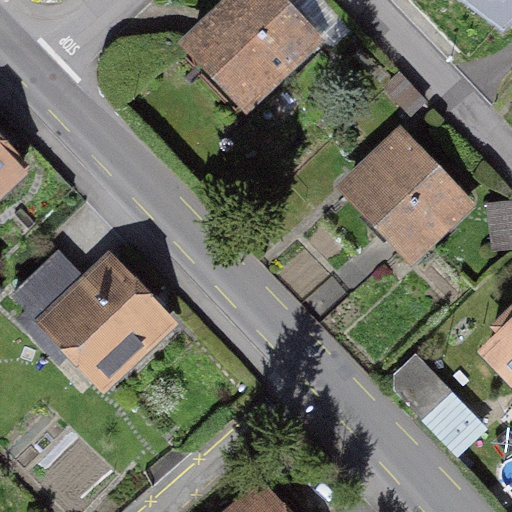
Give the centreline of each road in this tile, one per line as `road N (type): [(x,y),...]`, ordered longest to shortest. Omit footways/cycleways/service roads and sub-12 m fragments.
road 1 (tertiary): [(453,511),(40,76)]
road 2 (residential): [(511,173),(349,0)]
road 3 (residential): [(133,0),(40,76)]
